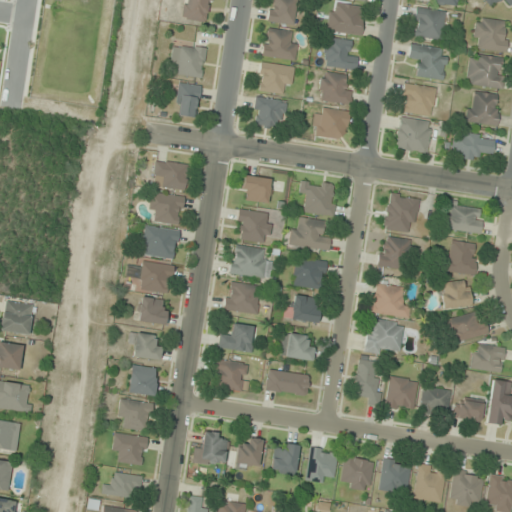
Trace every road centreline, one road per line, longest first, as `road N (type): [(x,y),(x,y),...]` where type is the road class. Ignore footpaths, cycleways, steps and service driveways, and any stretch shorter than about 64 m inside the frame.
road 1 (residential): [(324,424),(388,0)]
road 2 (residential): [(162,511),(217,143)]
road 3 (residential): [(511,189),(148,133)]
road 4 (residential): [(511,452),(179,400)]
road 5 (residential): [(217,143),(238,0)]
road 6 (residential): [(511,316),(498,263),(511,175)]
